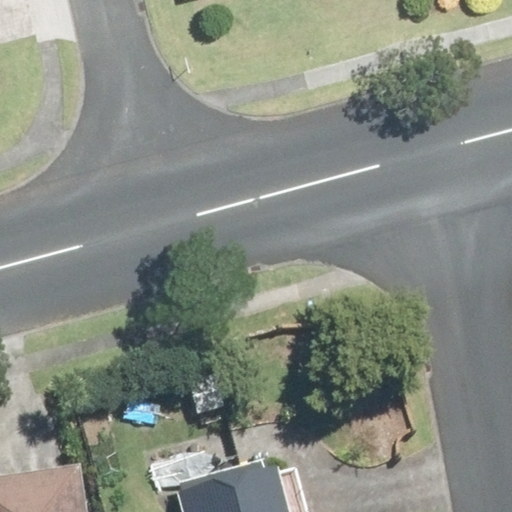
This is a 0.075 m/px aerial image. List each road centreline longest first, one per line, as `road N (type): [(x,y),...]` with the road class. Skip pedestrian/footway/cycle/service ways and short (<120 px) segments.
road 1 (residential): [(429,151),(482,343),(511,510)]
road 2 (tertiary): [(429,151),(164,221)]
road 3 (residential): [(108,0),(164,221)]
road 4 (tertiary): [(164,221),(0,264)]
